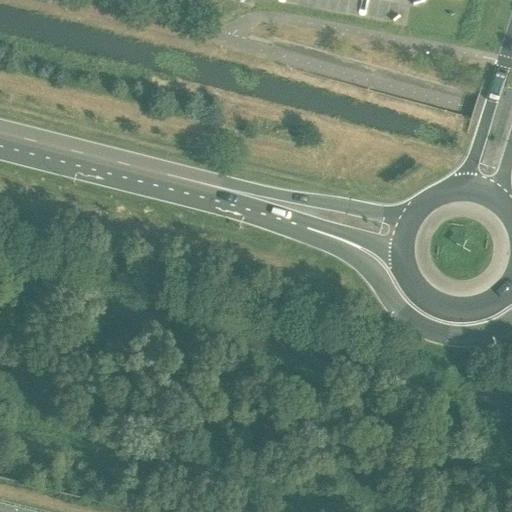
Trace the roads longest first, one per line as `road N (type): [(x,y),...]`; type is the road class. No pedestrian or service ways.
road 1 (primary): [(295,208),(0,135)]
road 2 (primary): [(295,208),(367,264),(417,324),(452,336),(511,324)]
road 3 (secondary): [(511,36),(460,193)]
road 4 (primary): [(401,249),(408,281),(440,309),(483,308),(511,284)]
